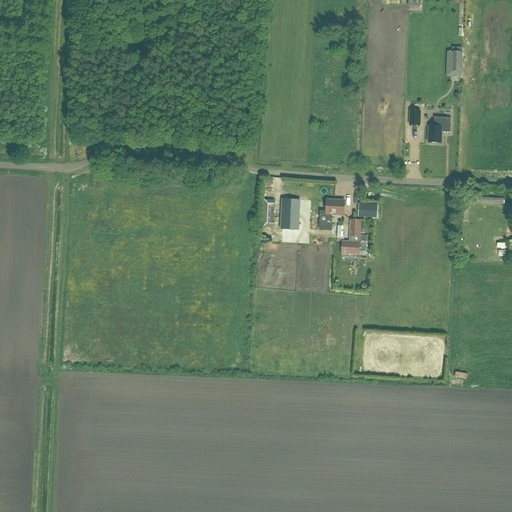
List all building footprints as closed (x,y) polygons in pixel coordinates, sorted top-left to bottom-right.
[(452,53),(451,73),(461,73),(462,53),(452,53)] [(420,127),(421,112),(410,112),(409,126),(420,127)] [(451,133),(451,119),(434,118),(434,127),(429,127),(429,144),(441,144),(442,133),(451,133)] [(274,222),(270,221),(271,207),(275,207),(275,201),(265,200),(264,227),(274,228),(274,222)] [(282,200),(281,230),(299,231),(300,201),(282,200)] [(345,201),(327,201),(327,212),(321,212),(320,231),(331,231),(332,216),(344,216),(345,201)] [(360,206),(359,217),(377,218),(377,206),(360,206)] [(360,238),(360,236),(361,221),(350,220),(349,239),(349,242),(342,242),(341,255),(359,256),(359,252),(360,243),(360,238)] [(360,238),(360,243),(367,244),(368,244),(368,236),(360,236),(360,238)]
